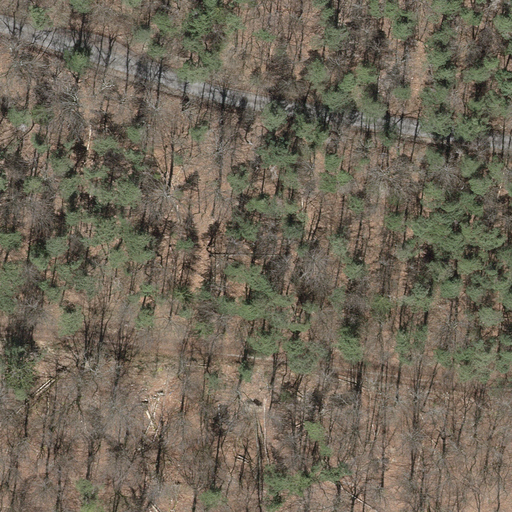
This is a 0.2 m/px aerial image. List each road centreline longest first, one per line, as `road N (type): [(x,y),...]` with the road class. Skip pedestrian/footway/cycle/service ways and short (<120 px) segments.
road 1 (unclassified): [(0,20),(242,101),(511,142)]
road 2 (track): [(511,385),(0,330)]
